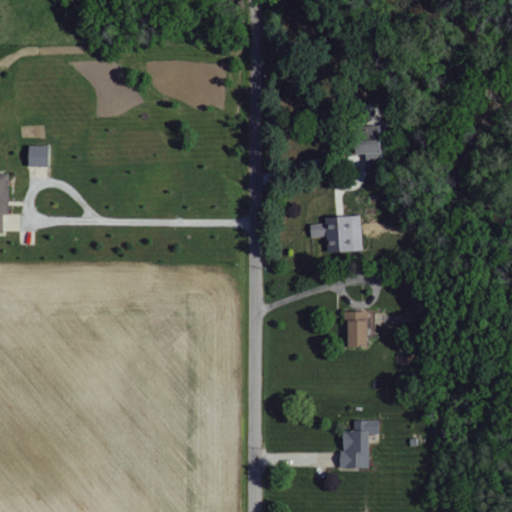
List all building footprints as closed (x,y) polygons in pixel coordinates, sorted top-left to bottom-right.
[(385,140),(359,139),(358,153),(367,154),(366,168),(384,168),(385,140)] [(53,145),(33,144),(32,165),(53,166),(53,145)] [(0,230),(6,231),(6,214),(12,214),(12,173),(0,173),(0,230)] [(313,237),(329,236),(330,251),(365,250),(364,215),(328,216),(328,223),(313,223),(313,237)] [(353,346),(373,345),(373,310),(347,311),(347,322),(353,322),(353,346)] [(373,467),(373,433),(382,433),(382,420),(356,420),(356,431),(345,431),(345,467),(373,467)]
